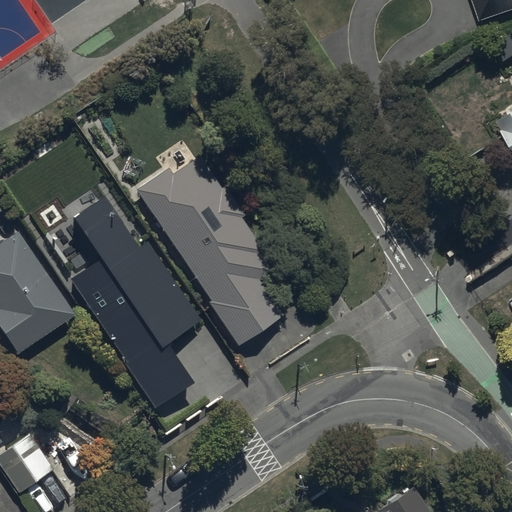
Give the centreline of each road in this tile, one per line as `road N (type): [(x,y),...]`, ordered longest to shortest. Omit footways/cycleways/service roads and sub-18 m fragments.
road 1 (tertiary): [(167,511),(317,411),(375,398)]
road 2 (tertiary): [(511,477),(454,419),(408,400),(375,398)]
